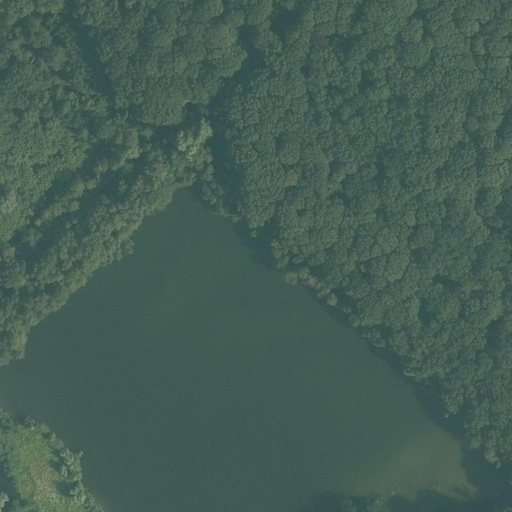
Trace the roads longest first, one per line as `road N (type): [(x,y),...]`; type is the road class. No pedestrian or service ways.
road 1 (unclassified): [(0,280),(292,0)]
road 2 (track): [(0,251),(110,140),(102,126),(0,92)]
